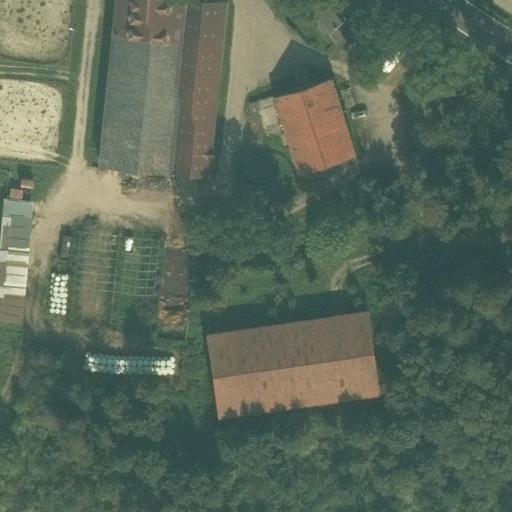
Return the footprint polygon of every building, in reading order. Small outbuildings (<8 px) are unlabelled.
[(100,166),(210,177),(228,1),(217,0),(182,0),(178,42),(113,35),(100,166)] [(116,0),(113,35),(178,42),(182,0),(116,0)] [(323,26),(337,43),(355,28),(331,0),(297,0),(320,28),(323,26)] [(274,97),(300,175),(356,157),(332,78),(274,97)] [(3,199),(0,230),(0,321),(21,323),(32,201),(3,199)] [(215,396),(218,417),(380,393),(369,310),(207,333),(215,396)]
